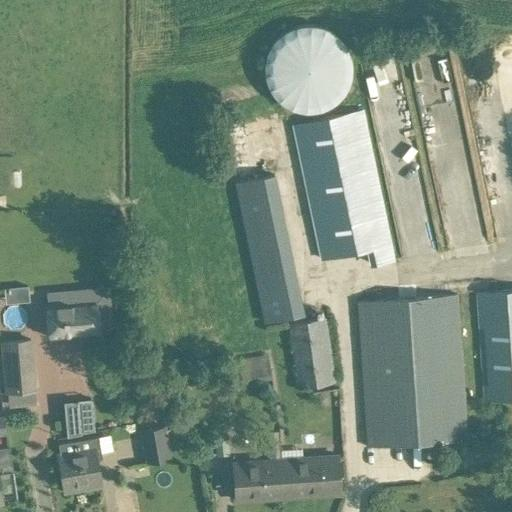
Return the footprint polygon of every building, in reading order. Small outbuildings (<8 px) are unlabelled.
[(266,60),(265,66),(265,73),(266,78),(268,84),(270,89),(272,92),(273,94),(277,98),(281,102),(285,105),(290,107),(295,110),(302,111),(308,112),(312,111),(318,110),(324,108),(329,106),(333,104),(336,101),(340,98),(343,93),(346,89),(348,84),(349,80),(350,75),(351,70),(351,65),(350,59),(348,54),(346,48),(344,46),(343,43),(339,39),(336,36),(332,33),(328,31),(325,29),(320,28),(315,26),(308,26),(302,26),(295,28),(290,30),(284,33),(279,37),(274,42),(271,47),(268,54),(266,60)] [(292,125),(321,259),(367,250),(371,267),(395,261),(362,110),(358,111),(356,104),(296,117),(298,124),(292,125)] [(275,173),(235,181),(264,323),(304,315),(275,173)] [(484,401),(511,399),(511,289),(477,292),(484,401)] [(71,304),(46,306),(49,337),(99,332),(99,329),(113,328),(111,307),(97,308),(95,293),(70,295),(71,304)] [(357,300),(358,311),(367,446),(467,439),(457,293),(357,300)] [(324,317),(288,323),(299,387),(335,381),(324,317)] [(31,339),(3,341),(8,392),(35,390),(31,339)] [(115,363),(127,357),(123,348),(110,353),(115,363)] [(261,361),(231,366),(234,385),(264,380),(261,361)] [(71,431),(95,430),(94,398),(70,398),(71,431)] [(168,460),(163,427),(142,430),(147,463),(168,460)] [(278,430),(264,431),(266,445),(279,444),(278,430)] [(101,452),(114,450),(111,433),(98,436),(58,443),(60,453),(58,454),(65,492),(101,485),(96,459),(102,458),(101,452)] [(0,500),(2,500),(2,497),(17,495),(13,469),(13,468),(9,446),(0,447),(0,500)] [(338,455),(284,459),(285,469),(279,470),(282,496),(340,492),(338,455)] [(285,469),(284,459),(233,463),(235,499),(282,496),(279,470),(285,469)]
